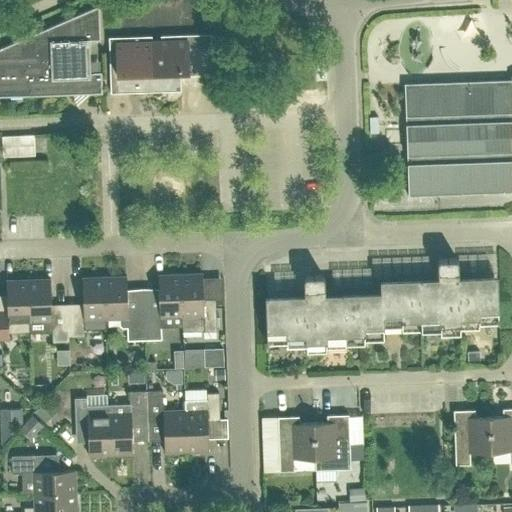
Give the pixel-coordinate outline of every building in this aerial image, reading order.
[(0,96),(102,93),(101,71),(89,72),(88,39),(100,39),(99,5),(20,38),(0,47),(0,96)] [(152,72),(149,72),(150,91),(180,90),(180,71),(187,71),(187,75),(211,74),(210,33),(160,35),(160,40),(151,40),(152,72)] [(149,72),(152,72),(151,40),(151,35),(108,37),(110,92),(150,91),(149,72)] [(404,83),(408,195),(511,191),(511,85),(511,86),(511,79),(404,83)] [(3,156),(34,154),(34,135),(2,136),(3,156)] [(380,290),(380,296),(381,296),(382,326),(384,326),(400,326),(401,332),(439,330),(439,336),(461,335),(461,329),(480,329),(480,323),(499,322),(497,286),(497,274),(458,276),(457,261),(457,260),(457,259),(456,258),(455,258),(454,258),(440,258),(439,258),(439,259),(438,259),(438,260),(437,260),(437,261),(437,262),(438,276),(380,279),(380,290)] [(180,273),(158,274),(159,305),(143,306),(144,339),(161,338),(161,326),(166,325),(169,322),(168,316),(181,316),(180,273)] [(203,303),(202,273),(180,273),(181,316),(182,331),(204,330),(204,331),(216,330),(215,303),(203,303)] [(384,338),(384,326),(382,326),(381,296),(380,296),(380,290),(324,292),(324,279),(324,278),(324,277),(323,277),(323,276),(323,275),(322,275),(321,275),(321,274),(320,274),(307,275),(306,275),(305,275),(305,276),(304,276),(304,277),(303,277),(303,278),(304,293),(265,294),(265,306),(266,342),(286,342),(286,348),(305,347),(305,353),(327,352),(327,346),(365,345),(365,339),(384,338)] [(127,306),(126,275),(104,276),(105,318),(106,318),(119,318),(119,324),(122,327),(127,327),(127,340),(144,339),(143,306),(127,306)] [(82,277),(83,308),(67,308),(68,341),(69,341),(69,336),(84,335),(84,329),(106,328),(106,318),(105,318),(104,276),(82,277)] [(51,309),(50,278),(28,279),(30,321),(29,321),(29,330),(52,330),(52,342),(68,341),(67,308),(51,309)] [(28,279),(6,280),(7,311),(0,311),(0,338),(8,338),(8,322),(29,321),(30,321),(28,279)] [(221,347),(203,348),(204,366),(222,366),(221,347)] [(180,368),(164,369),(165,377),(172,383),(181,382),(180,368)] [(185,409),(163,410),(162,389),(146,390),(147,422),(163,421),(164,452),(186,451),(185,409)] [(133,453),(131,423),(147,422),(146,390),(129,391),(130,403),(109,404),(110,454),(133,453)] [(206,392),(206,398),(185,399),(185,409),(186,451),(208,450),(207,419),(219,419),(218,392),(206,392)] [(87,420),(88,455),(110,454),(109,404),(87,404),(86,396),(74,397),(75,421),(87,420)] [(511,407),(502,408),(502,415),(489,416),(490,451),(511,450),(511,462),(511,407)] [(470,464),(469,452),(490,451),(489,416),(475,416),(475,409),(453,410),(455,464),(470,464)] [(326,414),(327,421),(313,422),(314,457),(335,456),(335,468),(350,468),(348,413),(326,414)] [(313,422),(299,422),(299,415),(277,416),(279,470),(294,470),(293,458),(314,457),(313,422)] [(7,430),(22,430),(22,416),(8,416),(7,430)] [(22,471),(23,493),(33,493),(76,491),(75,469),(34,470),(34,454),(12,455),(13,472),(22,471)] [(76,511),(76,491),(33,493),(34,507),(24,507),(24,511),(76,511)] [(366,511),(366,501),(354,502),(353,511),(366,511)] [(476,511),(476,503),(464,503),(464,511),(476,511)]
